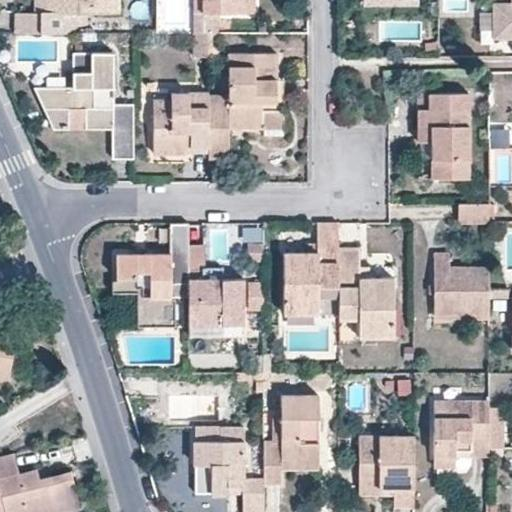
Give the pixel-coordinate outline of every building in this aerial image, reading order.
[(14,12),(13,31),(75,31),(74,12),(118,12),(118,0),(39,0),(39,12),(14,12)] [(191,0),(192,31),(202,31),(201,0),(191,0)] [(207,31),(218,31),(218,12),(246,12),(246,0),(201,0),(202,31),(207,31)] [(246,0),(246,12),(255,12),(255,0),(246,0)] [(511,37),(511,2),(490,3),(491,37),(511,37)] [(218,56),(218,31),(207,31),(207,57),(218,56)] [(427,52),(439,52),(439,42),(427,42),(427,52)] [(112,157),(132,157),(132,104),(113,104),(112,52),(73,53),(73,87),(34,87),(53,128),(70,128),(69,109),(85,109),(85,128),(111,128),(112,157)] [(208,146),(208,159),(228,158),(228,129),(283,128),(284,103),(277,104),(276,70),(276,53),(228,53),(228,93),(207,94),(208,146)] [(417,92),(418,142),(431,142),(431,157),(431,178),(468,178),(467,91),(417,92)] [(208,146),(207,94),(170,93),(170,99),(153,99),(153,154),(186,154),(186,147),(208,146)] [(69,109),(70,128),(85,128),(85,109),(69,109)] [(431,142),(418,142),(418,157),(431,157),(431,142)] [(489,224),(489,203),(458,203),(458,225),(489,224)] [(338,247),(338,222),(316,222),(316,252),(283,251),(282,312),(318,313),(319,286),(338,286),(338,247)] [(187,267),(187,223),(170,223),(170,253),(116,252),(116,290),(140,290),(140,321),(170,321),(169,297),(187,297),(187,267)] [(338,286),(338,318),(358,318),(358,336),(394,335),(392,276),(360,276),(360,246),(338,247),(338,286)] [(488,271),(488,265),(450,265),(449,252),(434,252),(434,317),(488,317),(488,299),(488,271)] [(204,268),(187,267),(187,297),(188,323),(222,323),(243,323),(243,278),(204,278),(204,268)] [(500,271),(488,271),(488,299),(507,298),(507,288),(500,287),(500,271)] [(188,323),(188,334),(222,335),(222,323),(188,323)] [(0,376),(8,378),(17,336),(0,333),(0,376)] [(272,440),(264,440),(264,466),(264,484),(281,484),(281,468),(281,453),(318,453),(319,395),(282,395),(282,416),(282,440),(272,440)] [(476,455),(488,455),(488,448),(488,407),(488,400),(434,401),(434,455),(458,456),(458,444),(476,444),(476,455)] [(488,407),(488,448),(500,448),(500,407),(488,407)] [(272,416),(272,440),(282,440),(282,416),(272,416)] [(264,511),(264,484),(264,466),(244,466),(244,427),(220,427),(220,441),(195,441),(195,465),(211,465),(211,495),(229,495),(229,484),(242,484),(242,495),(241,511),(264,511)] [(220,427),(195,427),(195,441),(220,441),(220,427)] [(414,506),(414,435),(359,436),(359,479),(379,480),(379,487),(394,487),(393,493),(393,506),(414,506)] [(458,456),(476,455),(476,444),(458,444),(458,456)] [(281,453),(281,468),(318,468),(318,453),(281,453)] [(14,454),(0,457),(0,511),(64,511),(80,508),(70,469),(39,477),(41,483),(19,472),(14,454)] [(458,456),(434,455),(434,466),(458,467),(458,456)] [(195,495),(211,495),(211,465),(195,465),(195,495)] [(36,467),(19,472),(41,483),(39,477),(36,467)] [(379,480),(359,479),(359,493),(393,493),(394,487),(379,487),(379,480)] [(229,484),(229,495),(242,495),(242,484),(229,484)]
